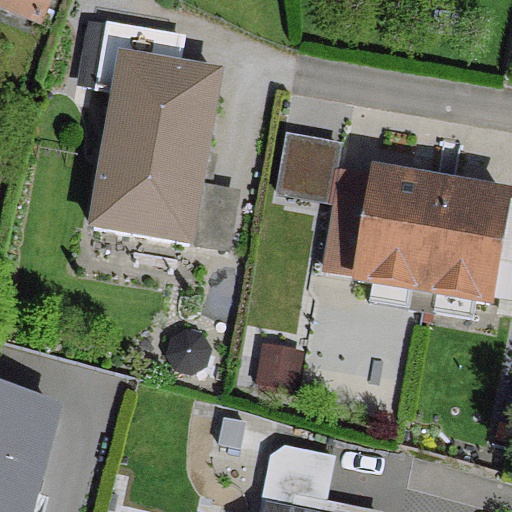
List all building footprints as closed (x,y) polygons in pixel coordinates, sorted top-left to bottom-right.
[(34,22),(43,0),(9,0),(5,10),(34,22)] [(223,66),(120,48),(89,226),(193,244),(203,182),(223,66)] [(352,284),(420,295),(438,192),(370,180),(352,284)] [(240,188),(203,182),(193,244),(229,250),(240,188)] [(483,306),(490,265),(501,203),(438,192),(420,295),(483,306)] [(292,368),(258,362),(254,387),(287,393),(292,368)] [(0,396),(0,511),(33,511),(60,412),(0,396)] [(256,511),(333,511),(318,509),(327,463),(279,453),(267,460),(256,511)]
